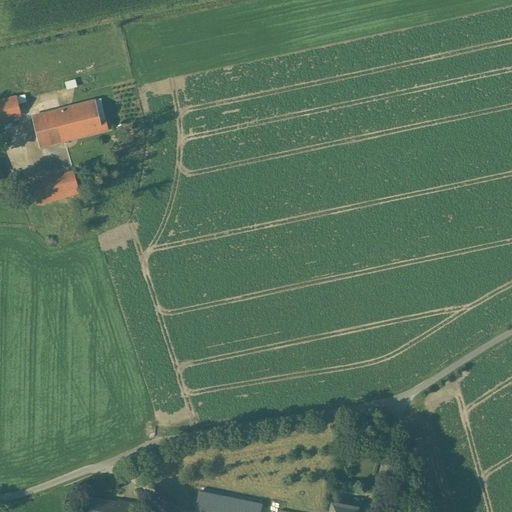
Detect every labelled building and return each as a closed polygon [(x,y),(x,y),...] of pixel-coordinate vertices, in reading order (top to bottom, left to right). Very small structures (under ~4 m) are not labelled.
[(78,78),(67,80),(69,88),(79,85),(78,78)] [(23,95),(17,96),(18,104),(25,102),(24,99),(23,95)] [(16,96),(0,99),(0,120),(21,115),(18,104),(17,96),(16,96)] [(65,107),(32,116),(39,146),(77,137),(102,131),(100,121),(106,120),(101,98),(65,107)] [(106,120),(100,121),(102,131),(108,129),(106,120)] [(0,195),(9,192),(0,170),(0,195)] [(73,170),(31,183),(37,204),(79,191),(73,170)] [(200,491),(196,511),(258,511),(260,503),(200,491)] [(117,502),(92,497),(89,511),(130,511),(132,503),(123,502),(123,503),(117,502)] [(356,511),(358,506),(331,501),(329,511),(356,511)]
